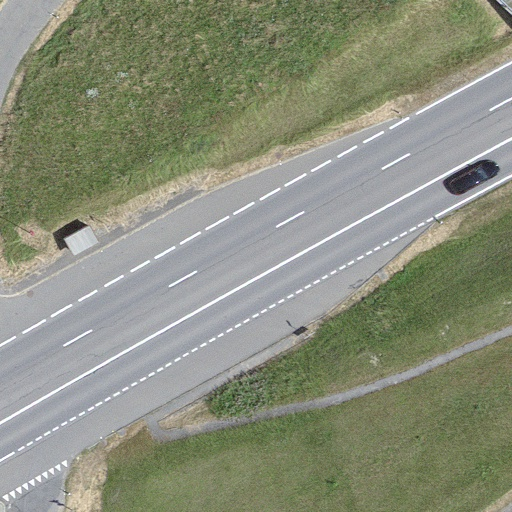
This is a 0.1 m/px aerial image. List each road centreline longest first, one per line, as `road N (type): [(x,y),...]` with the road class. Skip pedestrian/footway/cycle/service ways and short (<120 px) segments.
road 1 (primary): [(511,119),(29,384)]
road 2 (secondary): [(41,511),(29,384)]
